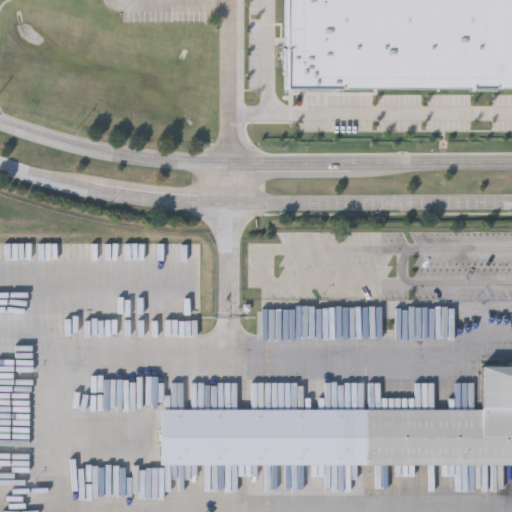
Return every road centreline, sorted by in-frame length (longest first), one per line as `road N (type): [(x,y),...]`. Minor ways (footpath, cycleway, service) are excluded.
road 1 (secondary): [(511,169),(225,169),(126,160),(0,125)]
road 2 (secondary): [(225,209),(511,208)]
road 3 (secondary): [(101,194),(225,209)]
